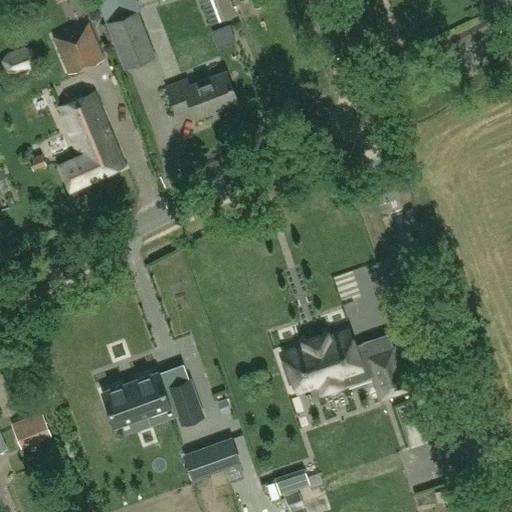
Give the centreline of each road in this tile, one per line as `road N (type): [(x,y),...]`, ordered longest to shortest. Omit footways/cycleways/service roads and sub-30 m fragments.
road 1 (unclassified): [(503,511),(360,115)]
road 2 (tertiary): [(0,295),(360,115)]
road 3 (tertiary): [(360,115),(511,36)]
road 4 (unclassified): [(360,115),(316,0)]
